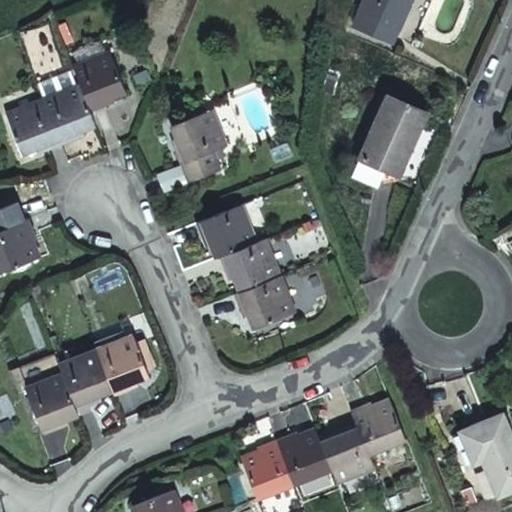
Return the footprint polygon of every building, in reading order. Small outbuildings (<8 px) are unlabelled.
[(411,0),(365,0),(354,26),(391,43),(411,0)] [(105,55),(68,69),(69,73),(76,88),(86,114),(105,107),(103,102),(121,95),(105,55)] [(76,134),(92,128),(86,114),(76,88),(69,73),(33,88),(39,103),(57,146),(77,138),(76,134)] [(369,166),(400,178),(401,176),(406,164),(429,113),(389,96),(362,160),(361,162),(369,166)] [(38,154),(57,146),(39,103),(2,118),(17,157),(36,149),(38,154)] [(206,148),(219,143),(204,105),(164,121),(170,140),(166,141),(181,180),(214,167),(206,148)] [(397,184),(400,178),(369,166),(361,162),(353,181),(376,191),(397,184)] [(0,252),(5,249),(36,239),(31,229),(35,227),(25,209),(21,211),(12,193),(0,198),(0,252)] [(213,230),(221,250),(225,248),(262,234),(248,197),(201,215),(207,232),(213,230)] [(262,234),(225,248),(233,266),(237,266),(243,284),(284,268),(271,231),(262,234)] [(42,251),(38,239),(9,249),(0,254),(0,259),(4,267),(42,251)] [(299,307),(284,268),(243,284),(239,285),(246,305),(251,304),(258,322),(299,307)] [(138,328),(102,342),(117,381),(119,387),(136,380),(135,375),(153,368),(138,328)] [(63,357),(67,367),(81,401),(100,393),(99,389),(117,381),(102,342),(63,357)] [(29,382),(46,424),(67,417),(65,411),(82,405),(81,401),(67,367),(29,382)] [(393,443),(409,437),(395,398),(378,404),(377,400),(356,407),(361,420),(378,464),(398,456),(393,443)] [(511,434),(507,418),(463,433),(475,468),(485,464),(497,502),(511,497),(511,434)] [(325,438),(335,465),(354,458),(360,470),(378,464),(361,420),(341,427),(343,432),(325,438)] [(281,436),(298,480),(335,465),(325,438),(321,427),(302,434),(300,429),(281,436)] [(260,495),(298,480),(281,436),(263,443),(264,448),(245,455),(259,493),(260,495)] [(185,511),(174,484),(136,499),(140,511),(185,511)]
